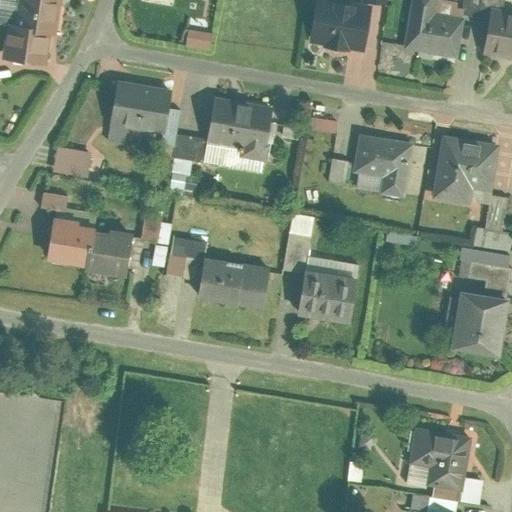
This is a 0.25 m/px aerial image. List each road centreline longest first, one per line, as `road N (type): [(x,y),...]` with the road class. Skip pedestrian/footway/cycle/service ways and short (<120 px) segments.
road 1 (residential): [(511,402),(0,317)]
road 2 (residential): [(89,47),(511,118)]
road 3 (residential): [(89,47),(8,187)]
